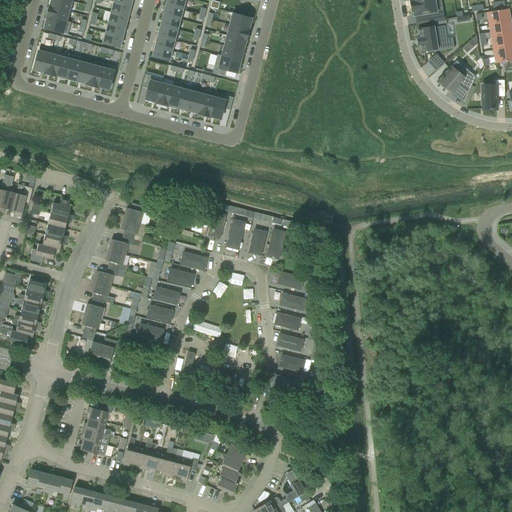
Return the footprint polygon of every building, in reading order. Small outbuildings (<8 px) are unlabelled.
[(64,0),(51,0),(50,7),(69,12),(71,2),(64,0)] [(166,0),(166,5),(183,10),(185,0),(166,0)] [(433,0),(416,0),(410,1),(412,16),(428,14),(430,23),(444,20),(443,11),(436,12),(433,0)] [(113,2),(111,13),(128,17),(131,7),(113,2)] [(166,5),(163,15),(180,20),(183,10),(166,5)] [(50,7),(47,18),(66,23),(66,22),(69,12),(50,7)] [(509,9),(487,13),(489,26),(511,22),(509,9)] [(111,13),(108,23),(125,28),(128,17),(111,13)] [(233,14),(230,26),(248,31),(248,30),(251,19),(233,14)] [(163,15),(160,26),(177,30),(180,20),(163,15)] [(47,18),(44,29),(67,35),(71,23),(66,22),(66,23),(47,18)] [(511,28),(511,22),(489,26),(491,38),(511,35),(511,28)] [(108,23),(105,34),(123,38),(125,28),(108,23)] [(160,26),(157,36),(175,41),(177,30),(160,26)] [(230,26),(227,36),(245,41),(245,42),(246,42),(249,30),(248,30),(248,31),(230,26)] [(419,39),(417,39),(418,46),(420,46),(421,52),(428,51),(428,53),(454,49),(452,38),(446,39),(444,26),(434,28),(434,27),(417,30),(419,39)] [(105,34),(102,45),(120,49),(123,38),(105,34)] [(511,35),(491,38),(493,51),(511,47),(511,35)] [(157,36),(155,47),(172,51),(175,41),(157,36)] [(227,36),(224,47),(243,52),(245,42),(245,41),(227,36)] [(476,36),(462,48),(463,49),(469,44),(472,48),(477,44),(476,36)] [(35,65),(33,70),(44,73),(45,73),(50,53),(51,53),(52,50),(40,47),(37,57),(36,57),(34,65),(35,65)] [(155,47),(152,58),(169,62),(172,51),(155,47)] [(222,57),(221,57),(240,62),(243,52),(224,47),(222,57)] [(511,47),(493,51),(496,64),(503,62),(511,61),(511,47)] [(44,73),(44,74),(56,77),(56,76),(55,76),(60,58),(61,58),(61,55),(51,53),(50,53),(45,73),(44,73)] [(217,55),(212,74),(225,77),(226,71),(237,74),(240,62),(221,57),(222,57),(217,55)] [(71,60),(66,79),(76,82),(81,63),(82,63),(83,59),(71,56),(70,60),(71,60)] [(60,58),(55,76),(56,76),(66,79),(71,60),(70,60),(61,58),(60,58)] [(511,61),(503,62),(504,72),(511,70),(511,61)] [(81,63),(76,82),(86,84),(87,84),(92,66),(82,63),(81,63)] [(102,69),(97,87),(98,87),(109,90),(110,85),(111,85),(113,77),(112,77),(115,67),(103,64),(102,69)] [(86,84),(86,85),(97,88),(98,87),(97,87),(102,69),(92,66),(87,84),(86,84)] [(450,66),(437,83),(448,92),(450,90),(452,92),(455,88),(466,98),(475,77),(467,70),(462,76),(451,67),(450,66)] [(145,75),(142,88),(148,89),(145,100),(156,103),(157,103),(162,84),(162,85),(163,82),(151,79),(152,77),(145,75)] [(495,86),(482,86),(482,110),(483,110),(489,110),(493,110),(496,110),(496,97),(504,97),(504,81),(495,81),(495,86)] [(156,103),(167,106),(168,106),(167,106),(172,87),(162,85),(162,84),(157,103),(156,103)] [(172,87),(167,106),(168,106),(178,108),(182,90),(172,87)] [(182,90),(178,108),(188,111),(193,93),(182,90)] [(198,114),(209,117),(214,98),(215,94),(204,91),(203,95),(203,96),(198,114)] [(193,93),(188,111),(198,114),(203,96),(203,95),(193,93)] [(214,98),(209,117),(220,120),(223,109),(229,111),(233,98),(226,97),(224,101),(214,98)] [(0,189),(0,211),(7,182),(9,177),(5,175),(1,190),(0,189)] [(7,182),(0,211),(0,212),(4,214),(5,209),(11,211),(16,194),(10,192),(12,183),(13,178),(9,177),(7,182)] [(22,195),(16,194),(11,211),(18,213),(17,217),(21,218),(25,203),(29,204),(33,189),(29,188),(24,187),(22,195)] [(51,214),(72,220),(73,216),(69,215),(70,208),(68,207),(70,200),(61,198),(59,205),(53,203),(51,214)] [(126,208),(123,219),(141,224),(144,213),(147,214),(149,209),(149,208),(141,206),(131,203),(130,209),(126,208)] [(214,208),(225,211),(226,205),(216,203),(214,208)] [(235,208),(233,214),(244,216),(246,211),(235,208)] [(227,212),(215,209),(209,234),(221,237),(227,212)] [(71,223),(72,220),(51,214),(48,225),(65,229),(67,222),(71,223)] [(263,215),(261,221),(272,224),(274,218),(263,215)] [(246,220),(234,217),(227,245),(239,248),(246,220)] [(134,240),(133,240),(139,242),(141,242),(143,237),(137,235),(141,224),(123,219),(120,230),(124,231),(122,236),(134,240)] [(281,226),(292,228),(293,223),(282,220),(281,226)] [(193,221),(191,228),(201,231),(203,224),(193,221)] [(45,235),(67,241),(68,237),(63,236),(65,229),(48,225),(45,235)] [(249,251),(262,254),(268,229),(255,226),(249,251)] [(286,229),(274,226),(267,254),(279,257),(286,229)] [(43,246),(60,250),(61,243),(66,244),(67,241),(45,235),(43,246)] [(111,240),(108,250),(126,255),(129,245),(132,246),(133,240),(134,240),(122,236),(121,242),(111,240)] [(198,239),(196,247),(202,249),(204,241),(198,239)] [(59,254),(60,250),(43,246),(42,247),(38,245),(37,250),(32,249),(29,261),(42,264),(44,257),(53,260),(55,253),(59,254)] [(126,255),(108,250),(105,261),(109,262),(107,268),(119,271),(126,273),(127,267),(123,266),(126,255)] [(208,256),(184,250),(180,262),(205,269),(208,256)] [(166,251),(164,262),(170,263),(172,253),(166,251)] [(170,267),(170,266),(167,279),(192,285),(195,273),(170,267)] [(117,277),(119,271),(107,268),(106,274),(96,271),(93,282),(111,286),(113,276),(117,277)] [(149,268),(147,278),(152,279),(155,269),(149,268)] [(155,269),(152,279),(158,281),(161,270),(155,269)] [(304,276),(279,270),(276,282),(300,288),(304,276)] [(15,276),(5,273),(2,284),(15,287),(16,281),(13,280),(15,276)] [(30,275),(27,290),(48,296),(49,292),(45,291),(46,284),(41,282),(42,278),(30,275)] [(239,289),(241,280),(231,277),(229,286),(239,289)] [(315,279),(309,278),(306,288),(312,290),(315,279)] [(93,282),(90,292),(94,293),(92,299),(104,302),(105,297),(107,297),(111,286),(93,282)] [(15,287),(2,284),(0,291),(0,294),(14,298),(14,297),(14,295),(14,294),(13,293),(15,287)] [(181,291),(156,285),(153,297),(178,303),(181,291)] [(143,287),(140,297),(146,299),(149,288),(143,287)] [(48,296),(27,290),(25,296),(20,295),(19,299),(45,306),(46,302),(42,301),(44,295),(48,296)] [(306,297),(281,291),(278,303),(303,309),(306,297)] [(14,298),(0,294),(0,305),(9,308),(10,303),(12,301),(13,300),(14,299),(14,298)] [(45,306),(19,299),(18,304),(23,305),(21,311),(38,316),(40,309),(44,310),(45,306)] [(84,315),(101,319),(104,309),(102,308),(104,302),(92,299),(91,305),(87,304),(84,315)] [(311,299),(308,309),(314,311),(317,300),(311,299)] [(150,303),(146,315),(171,322),(174,310),(150,303)] [(130,309),(129,315),(135,316),(137,306),(131,304),(130,309)] [(0,312),(7,315),(9,308),(0,305),(0,312)] [(122,307),(118,324),(126,326),(126,324),(129,315),(130,309),(122,307)] [(276,310),(273,322),(297,329),(301,317),(276,310)] [(15,316),(14,320),(40,327),(41,323),(37,322),(38,316),(21,311),(20,317),(15,316)] [(101,319),(84,315),(81,325),(85,326),(83,332),(95,335),(96,330),(98,330),(101,319)] [(16,332),(33,337),(35,330),(39,331),(40,327),(14,320),(13,325),(17,327),(16,332)] [(319,321),(313,320),(310,330),(316,332),(319,321)] [(161,340),(165,328),(140,322),(137,334),(161,340)] [(124,334),(130,336),(132,325),(126,324),(126,326),(124,334)] [(32,340),(33,337),(16,332),(12,331),(9,342),(26,346),(28,339),(32,340)] [(303,338),(279,331),(275,343),(300,350),(303,338)] [(83,332),(81,338),(87,339),(83,355),(99,359),(104,342),(93,339),(95,335),(83,332)] [(104,342),(99,359),(110,362),(113,353),(118,354),(122,343),(116,341),(115,345),(104,342)] [(313,349),(310,360),(316,362),(318,351),(313,349)] [(186,350),(181,371),(189,373),(194,352),(186,350)] [(305,359),(280,352),(277,365),(302,371),(305,359)] [(219,368),(216,376),(230,380),(232,372),(219,368)] [(315,370),(312,381),(318,383),(320,372),(315,370)] [(300,378),(275,372),(272,384),(297,390),(300,378)] [(1,391),(18,396),(19,392),(15,391),(16,384),(0,379),(0,391),(1,392),(1,391)] [(310,390),(307,401),(313,402),(316,391),(310,390)] [(16,403),(18,396),(1,391),(1,392),(0,394),(0,402),(19,407),(20,404),(16,403)] [(19,407),(0,402),(0,413),(12,417),(14,410),(18,411),(19,407)] [(89,414),(88,419),(105,423),(108,413),(111,413),(113,407),(101,404),(100,410),(88,407),(87,413),(89,414)] [(134,413),(127,411),(123,426),(130,428),(134,413)] [(0,413),(0,424),(14,428),(15,425),(11,424),(12,417),(0,413)] [(84,423),(83,428),(110,435),(111,431),(104,429),(105,423),(88,419),(87,424),(84,423)] [(146,421),(145,427),(155,430),(157,423),(146,421)] [(14,428),(0,424),(0,435),(7,438),(9,431),(13,432),(14,428)] [(337,426),(332,437),(337,439),(342,428),(337,426)] [(110,435),(83,428),(81,434),(84,434),(83,440),(107,446),(110,435)] [(0,435),(0,447),(9,449),(10,446),(5,444),(7,438),(0,435)] [(203,443),(210,444),(212,438),(205,436),(203,443)] [(127,440),(120,438),(118,449),(124,450),(127,440)] [(129,463),(135,465),(139,448),(133,446),(135,439),(130,438),(123,465),(129,466),(129,463)] [(77,450),(104,457),(107,446),(83,440),(81,445),(79,444),(77,450)] [(215,449),(217,450),(219,444),(213,441),(210,447),(215,449)] [(139,469),(144,470),(151,443),(147,442),(145,449),(139,448),(135,465),(140,466),(139,469)] [(151,443),(144,470),(149,472),(150,469),(155,470),(160,453),(154,452),(156,444),(151,443)] [(231,444),(226,454),(242,462),(247,451),(231,444)] [(9,449),(0,447),(0,458),(1,459),(3,452),(8,453),(9,449)] [(172,449),(168,447),(166,455),(160,453),(155,470),(161,472),(160,475),(165,476),(172,449)] [(172,449),(165,476),(170,477),(171,474),(176,476),(181,459),(175,457),(177,450),(172,449)] [(226,454),(221,465),(240,473),(241,471),(239,470),(242,462),(226,454)] [(181,459),(176,476),(182,477),(181,480),(186,482),(189,470),(195,471),(198,460),(192,458),(191,461),(181,459)] [(240,473),(221,465),(221,466),(223,467),(219,476),(238,484),(239,481),(237,480),(240,473)] [(30,470),(27,481),(25,488),(31,489),(32,486),(37,487),(41,473),(30,470)] [(42,492),(47,493),(51,475),(41,473),(37,487),(42,489),(42,492)] [(53,491),(58,493),(62,478),(51,475),(47,493),(52,495),(53,491)] [(228,493),(227,495),(232,498),(238,484),(219,476),(219,477),(221,478),(217,488),(228,493)] [(200,477),(198,483),(200,484),(203,485),(206,480),(200,477)] [(62,478),(58,493),(63,494),(63,497),(68,499),(73,481),(62,478)] [(298,497),(305,493),(298,481),(290,486),(297,498),(298,497)] [(85,490),(74,487),(69,505),(75,507),(76,503),(81,505),(85,490)] [(85,490),(81,505),(86,506),(85,509),(91,511),(95,493),(85,490)] [(91,511),(90,511),(101,511),(102,510),(106,496),(95,493),(91,511)] [(305,493),(298,497),(301,502),(308,498),(305,493)] [(107,511),(112,511),(116,498),(106,496),(102,510),(107,511)] [(116,498),(112,511),(123,511),(127,501),(116,498)] [(269,501),(253,511),(273,511),(282,507),(287,504),(285,500),(280,502),(278,499),(276,498),(270,501),(269,501)] [(20,505),(26,507),(29,509),(32,503),(23,499),(20,505)] [(134,511),(137,504),(127,501),(123,511),(134,511)] [(309,511),(314,511),(319,510),(315,503),(307,507),(309,511)]
